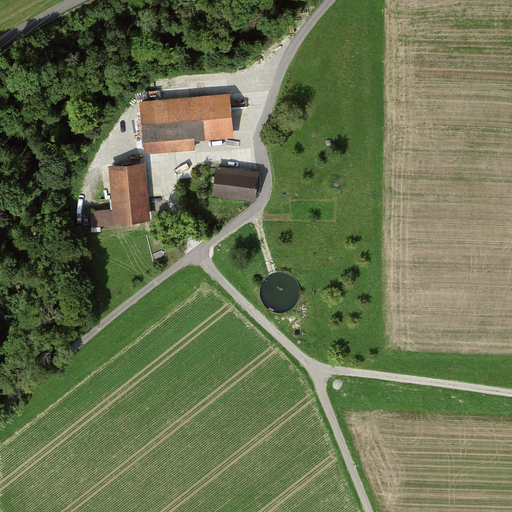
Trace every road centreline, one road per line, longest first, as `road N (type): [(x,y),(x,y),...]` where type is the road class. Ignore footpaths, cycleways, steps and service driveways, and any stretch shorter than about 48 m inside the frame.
road 1 (unclassified): [(330,0),(276,82),(262,146),(267,203),(0,407)]
road 2 (track): [(511,397),(312,368),(195,254)]
road 3 (track): [(369,511),(312,368)]
